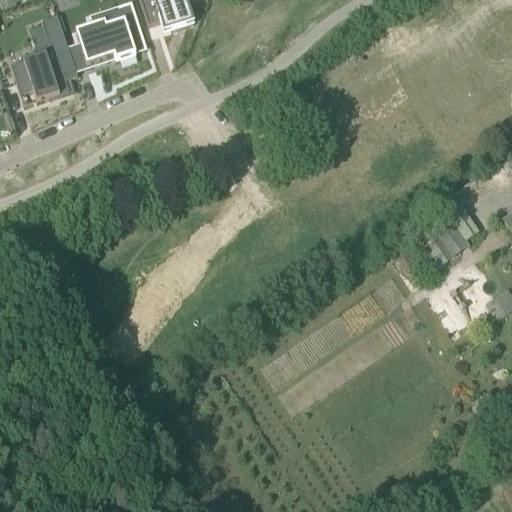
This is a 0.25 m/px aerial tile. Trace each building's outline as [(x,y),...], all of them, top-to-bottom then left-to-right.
[(11,0),(4,0),(3,0),(7,12),(15,9),(11,0)] [(137,0),(146,28),(147,30),(153,28),(159,27),(163,38),(174,34),(185,31),(185,30),(192,28),(192,25),(191,24),(192,24),(189,16),(185,5),(184,1),(183,0),(137,0)] [(92,32),(74,37),(76,43),(78,48),(85,71),(105,65),(113,62),(114,65),(114,67),(121,65),(121,64),(122,64),(134,60),(133,56),(137,54),(143,52),(145,52),(130,7),(117,12),(122,27),(105,32),(104,28),(92,32)] [(37,62),(9,71),(19,100),(26,98),(32,96),(34,102),(35,102),(36,106),(44,104),(44,105),(48,103),(68,97),(65,85),(69,84),(71,83),(76,81),(75,78),(75,77),(67,52),(56,20),(40,26),(41,31),(50,58),(37,62)] [(419,74),(439,113),(456,105),(458,109),(506,85),(483,41),(419,74)] [(511,219),(503,226),(511,238),(511,219)] [(452,264),(429,230),(415,240),(437,273),(452,264)] [(502,322),(490,305),(484,309),(495,326),(502,322)]
